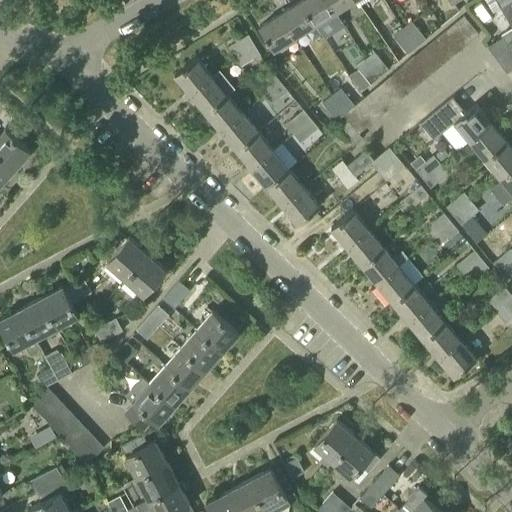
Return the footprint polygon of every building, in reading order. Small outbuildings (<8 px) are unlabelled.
[(334,13),(326,0),(303,0),(300,3),(314,26),(328,17),(333,25),(339,21),(334,13)] [(355,0),(354,0),(326,0),(334,13),(355,0)] [(510,2),(508,0),(494,0),(500,9),(510,2)] [(314,26),(300,3),(279,15),(294,38),(314,26)] [(294,38),(279,15),(258,28),(273,51),(294,38)] [(453,24),(468,43),(478,35),(463,16),(453,24)] [(417,46),(402,28),(393,17),(384,25),(408,53),(417,46)] [(402,28),(417,46),(426,39),(411,20),(402,28)] [(453,24),(444,32),(459,50),(468,43),(453,24)] [(511,29),(501,36),(511,54),(511,29)] [(459,50),(444,32),(435,39),(450,58),(459,50)] [(234,56),(254,44),(248,34),(228,46),(234,56)] [(450,58),(435,39),(425,47),(440,66),(450,58)] [(260,55),(254,44),(234,56),(240,66),(260,55)] [(440,66),(425,47),(416,55),(431,73),(440,66)] [(374,51),(365,58),(380,76),(389,69),(374,51)] [(416,55),(407,62),(422,81),(431,73),(416,55)] [(190,94),(211,76),(195,58),(174,75),(190,94)] [(380,76),(365,58),(355,66),(370,84),(380,76)] [(422,81),(407,62),(398,70),(413,88),(422,81)] [(398,70),(388,78),(403,96),(413,88),(398,70)] [(262,96),(280,81),(272,72),(255,87),(262,96)] [(226,95),(211,76),(190,94),(205,113),(226,95)] [(403,96),(388,78),(379,85),(394,104),(403,96)] [(280,81),(262,96),(270,105),(287,90),(280,81)] [(394,104),(379,85),(370,93),(385,111),(394,104)] [(354,106),(350,102),(339,89),(330,96),(345,114),(352,108),(354,106)] [(385,111),(370,93),(361,100),(376,119),(385,111)] [(226,95),(205,113),(220,131),(241,113),(226,95)] [(345,114),(330,96),(321,103),(336,121),(342,116),(345,114)] [(354,106),(352,108),(367,127),(376,119),(361,100),(354,106)] [(469,140),(490,123),(474,104),(453,122),(469,140)] [(345,114),(342,116),(347,122),(358,134),(367,127),(352,108),(345,114)] [(293,133),(311,118),(303,109),(285,124),(293,133)] [(257,132),(241,113),(220,131),(235,149),(257,132)] [(311,118),(293,133),(300,142),(318,127),(311,118)] [(358,134),(347,122),(338,129),(352,147),(361,139),(358,134)] [(490,123),(469,140),(484,159),(505,141),(490,123)] [(0,156),(14,169),(31,151),(5,128),(0,133),(0,156)] [(257,132),(235,149),(251,168),(272,150),(257,132)] [(511,166),(511,149),(505,141),(484,159),(499,177),(511,166)] [(389,146),(373,159),(373,160),(371,162),(378,171),(397,156),(389,146)] [(287,168),(272,150),(251,168),(266,186),(287,168)] [(373,160),(373,159),(365,150),(346,165),(355,175),(371,162),(373,160)] [(423,178),(441,163),(433,154),(415,169),(423,178)] [(0,185),(14,169),(0,156),(0,185)] [(397,156),(378,171),(386,181),(404,165),(397,156)] [(448,172),(441,163),(423,178),(430,187),(448,172)] [(511,166),(499,177),(511,192),(511,166)] [(287,168),(266,186),(281,205),(303,187),(287,168)] [(358,180),(352,173),(341,181),(347,188),(358,180)] [(428,194),(420,184),(403,199),(410,209),(428,194)] [(303,187),(281,205),(297,224),(319,206),(303,187)] [(453,215),(471,200),(464,191),(445,206),(453,215)] [(479,209),(471,200),(453,215),(461,224),(479,209)] [(347,246),(369,228),(353,209),(332,227),(347,246)] [(434,236),(451,221),(443,212),(426,227),(434,236)] [(451,221),(434,236),(441,246),(459,230),(451,221)] [(369,228),(347,246),(362,264),(384,246),(369,228)] [(474,241),(483,254),(495,245),(487,233),(474,241)] [(125,279),(147,254),(129,238),(107,263),(125,279)] [(511,244),(509,247),(510,248),(492,262),(500,272),(511,262),(511,244)] [(384,246),(362,264),(378,282),(399,265),(384,246)] [(463,275),(481,261),(474,251),(456,266),(463,275)] [(147,254),(125,279),(143,296),(166,271),(147,254)] [(481,261),(463,275),(471,284),(489,270),(481,261)] [(511,262),(500,272),(507,281),(511,276),(511,262)] [(399,265),(378,282),(393,301),(414,283),(399,265)] [(71,284),(79,299),(91,292),(83,278),(71,284)] [(179,281),(163,299),(174,308),(189,290),(179,281)] [(414,283),(393,301),(408,319),(429,302),(414,283)] [(79,299),(71,284),(63,288),(71,303),(79,299)] [(62,286),(40,298),(56,326),(77,314),(71,303),(63,288),(62,286)] [(503,304),(511,297),(504,288),(487,301),(495,311),(503,304)] [(511,296),(511,297),(503,304),(511,315),(511,296)] [(40,298),(19,309),(34,337),(56,326),(40,298)] [(429,302),(408,319),(423,338),(444,320),(429,302)] [(158,305),(147,317),(157,326),(168,314),(158,305)] [(34,337),(19,309),(0,319),(0,325),(13,349),(23,343),(29,353),(39,347),(34,337)] [(196,330),(221,352),(237,334),(212,311),(196,330)] [(122,330),(115,317),(94,328),(100,341),(122,330)] [(157,326),(147,317),(136,329),(147,338),(157,326)] [(444,320),(423,338),(438,356),(459,339),(444,320)] [(221,352),(196,330),(180,348),(206,370),(221,352)] [(475,358),(459,339),(438,356),(454,375),(475,358)] [(126,341),(115,353),(126,362),(137,350),(126,341)] [(101,356),(95,343),(72,356),(79,368),(101,356)] [(180,348),(164,365),(190,388),(206,370),(180,348)] [(50,368),(57,380),(71,373),(65,360),(50,368)] [(164,365),(149,383),(174,406),(190,388),(164,365)] [(57,380),(50,368),(36,376),(43,388),(47,386),(57,380)] [(174,406),(149,383),(141,377),(125,395),(133,402),(125,411),(143,427),(149,421),(152,424),(155,421),(158,424),(174,406)] [(47,386),(43,388),(29,401),(38,410),(54,394),(47,386)] [(63,403),(54,394),(38,410),(47,419),(63,403)] [(63,403),(47,419),(55,427),(71,412),(63,403)] [(71,412),(55,427),(63,436),(80,420),(71,412)] [(80,420),(63,436),(72,445),(88,429),(80,420)] [(328,467),(354,436),(336,421),(315,445),(326,455),(321,461),(328,467)] [(88,429),(72,445),(80,453),(96,438),(88,429)] [(137,477),(167,462),(156,440),(149,444),(144,435),(138,436),(121,445),(137,477)] [(372,452),(354,436),(328,467),(329,468),(334,462),(351,477),(361,465),(368,472),(379,459),(371,453),(372,452)] [(105,447),(96,438),(80,453),(89,463),(105,447)] [(296,457),(290,460),(288,455),(281,458),(291,478),(304,472),(296,457)] [(167,462),(137,477),(148,498),(178,483),(167,462)] [(36,491),(62,477),(57,466),(30,480),(36,491)] [(388,466),(371,486),(383,495),(399,476),(388,466)] [(271,469),(249,480),(264,509),(265,511),(274,511),(289,505),(271,469)] [(36,491),(41,499),(42,502),(28,510),(29,511),(71,511),(61,493),(69,489),(62,477),(36,491)] [(249,480),(228,491),(238,511),(258,511),(264,509),(249,480)] [(178,483),(148,498),(148,499),(136,505),(139,511),(145,511),(153,508),(155,511),(192,511),(188,505),(189,505),(178,483)] [(383,495),(371,486),(360,499),(371,509),(383,495)] [(406,499),(415,507),(410,511),(440,511),(423,498),(426,494),(417,486),(406,499)] [(238,511),(228,491),(206,502),(211,511),(238,511)] [(319,511),(330,511),(342,499),(333,491),(316,510),(319,511)] [(112,511),(121,511),(127,509),(119,495),(107,502),(112,511)] [(342,499),(330,511),(347,511),(351,508),(342,499)]
